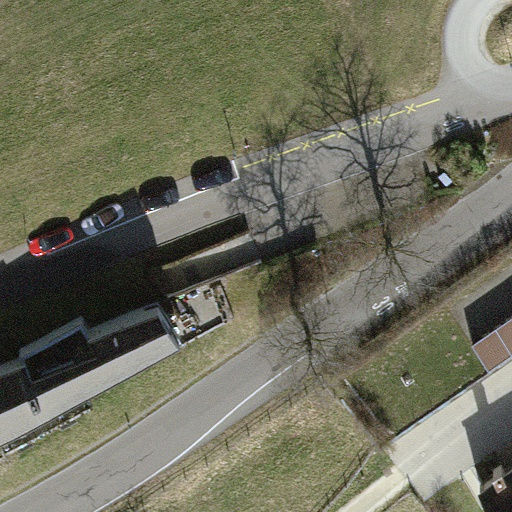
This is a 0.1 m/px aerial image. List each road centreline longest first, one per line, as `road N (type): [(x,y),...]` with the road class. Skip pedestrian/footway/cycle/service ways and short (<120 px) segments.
road 1 (tertiary): [(43,511),(119,470),(511,199)]
road 2 (residential): [(0,293),(511,94)]
road 3 (residential): [(511,384),(379,499)]
